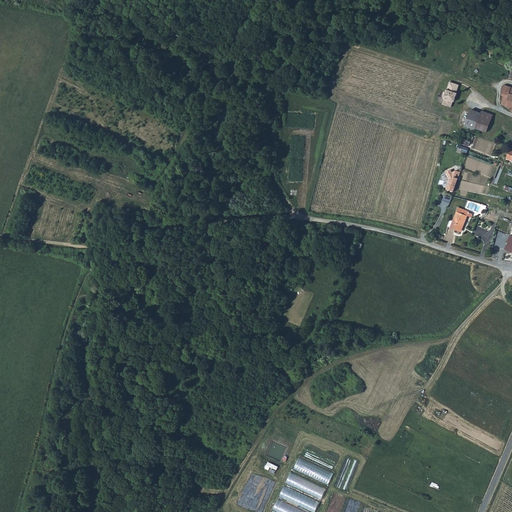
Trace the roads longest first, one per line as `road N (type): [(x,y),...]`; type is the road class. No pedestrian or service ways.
road 1 (track): [(214,511),(271,421),(327,365),(442,341),(503,283),(511,302)]
road 2 (track): [(5,239),(30,160),(115,191),(136,204),(152,232)]
road 3 (track): [(0,238),(103,248),(152,232)]
road 4 (track): [(152,232),(295,217)]
road 5 (unclassified): [(390,233),(509,268)]
